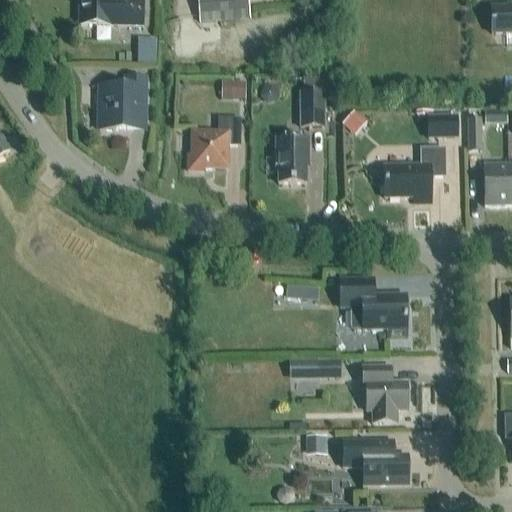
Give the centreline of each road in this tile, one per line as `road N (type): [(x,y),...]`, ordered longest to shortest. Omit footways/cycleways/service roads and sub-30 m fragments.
road 1 (unclassified): [(0,71),(46,139),(96,183),(156,215),(231,232),(443,252)]
road 2 (residential): [(448,506),(443,252)]
